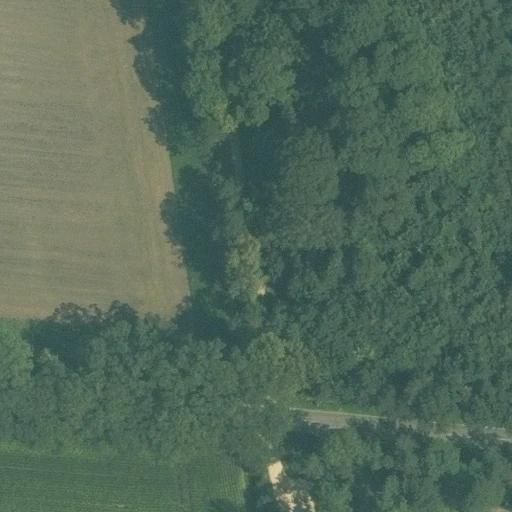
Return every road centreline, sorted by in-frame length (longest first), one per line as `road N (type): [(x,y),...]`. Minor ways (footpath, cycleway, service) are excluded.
road 1 (track): [(283,511),(211,0)]
road 2 (tertiary): [(0,393),(511,441)]
